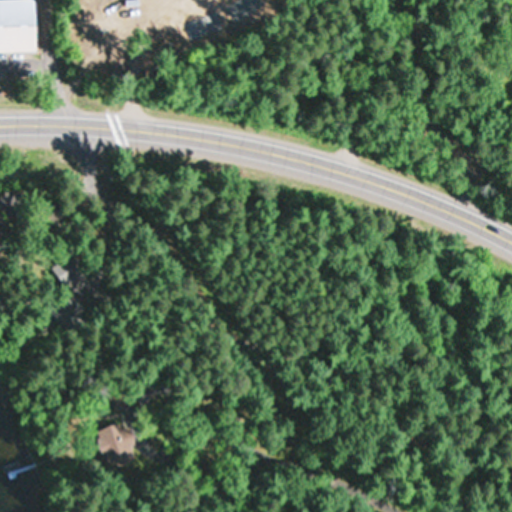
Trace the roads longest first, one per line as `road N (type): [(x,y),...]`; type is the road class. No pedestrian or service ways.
road 1 (residential): [(420,511),(338,482),(291,440),(155,236),(96,171),(85,119)]
road 2 (trunk): [(511,235),(397,186),(217,134),(111,120),(0,124)]
